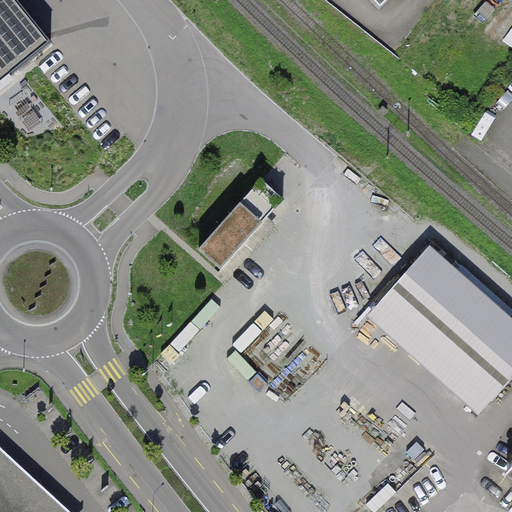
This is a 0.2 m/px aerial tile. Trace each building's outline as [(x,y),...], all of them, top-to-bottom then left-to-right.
[(0,0),(0,94),(0,95),(58,41),(18,0),(0,0)] [(265,186),(199,255),(222,276),(288,208),(265,186)] [(486,416),(511,386),(511,320),(428,248),(369,315),(486,416)] [(399,454),(314,377),(289,404),(374,481),(399,454)] [(70,511),(0,448),(0,511),(70,511)]
